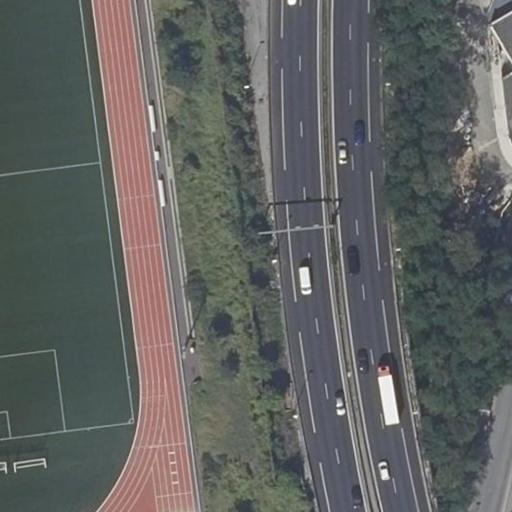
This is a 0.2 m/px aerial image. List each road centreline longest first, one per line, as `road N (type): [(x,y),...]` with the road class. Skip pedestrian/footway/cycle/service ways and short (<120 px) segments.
road 1 (motorway): [(404,511),(365,287),(355,0)]
road 2 (motorway): [(306,0),(314,286),(353,511)]
road 3 (residential): [(482,511),(511,394)]
